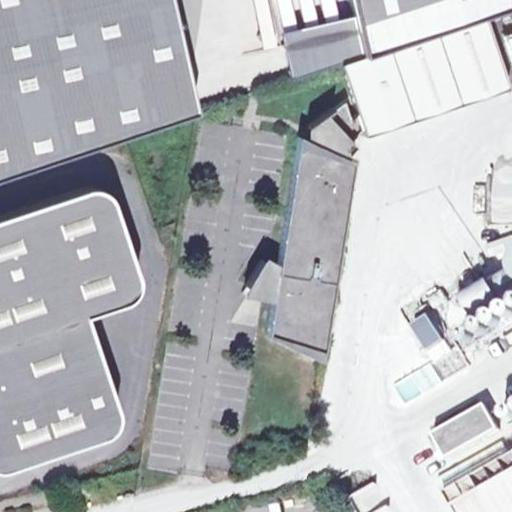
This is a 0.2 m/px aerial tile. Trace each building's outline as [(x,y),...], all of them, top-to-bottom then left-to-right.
[(0,0),(0,174),(193,110),(168,0),(0,0)] [(511,0),(348,0),(351,14),(360,54),(482,13),(511,3),(511,0)] [(271,300),(266,333),(323,351),(351,162),(341,159),(346,153),(354,144),(349,140),(360,127),(363,135),(508,89),(482,13),(360,54),(339,61),(355,112),(348,117),(344,103),(333,110),(332,109),(307,127),(316,140),(304,148),(296,146),(277,264),(271,300)] [(360,54),(351,14),(278,30),(289,78),(339,61),(360,54)] [(511,158),(485,159),(486,217),(472,217),(472,248),(500,248),(500,224),(511,223),(511,158)] [(82,187),(0,214),(0,466),(0,467),(2,466),(99,434),(101,433),(103,433),(104,432),(105,431),(111,425),(113,420),(113,418),(113,409),(82,313),(119,300),(126,297),(130,293),(133,287),(134,282),(134,274),(133,273),(109,200),(108,197),(103,191),(101,190),(94,186),(91,186),(82,187)] [(239,294),(271,300),(277,264),(260,258),(239,294)] [(508,308),(460,338),(469,352),(511,325),(511,268),(491,282),(508,308)] [(424,312),(406,323),(422,348),(440,336),(424,312)] [(399,401),(422,395),(416,376),(394,381),(399,401)] [(487,406),(435,435),(449,460),(501,431),(487,406)] [(504,443),(438,480),(453,506),(511,472),(511,455),(511,456),(504,443)] [(94,483),(73,487),(76,500),(97,496),(94,483)] [(384,511),(371,483),(348,493),(356,511),(384,511)]
